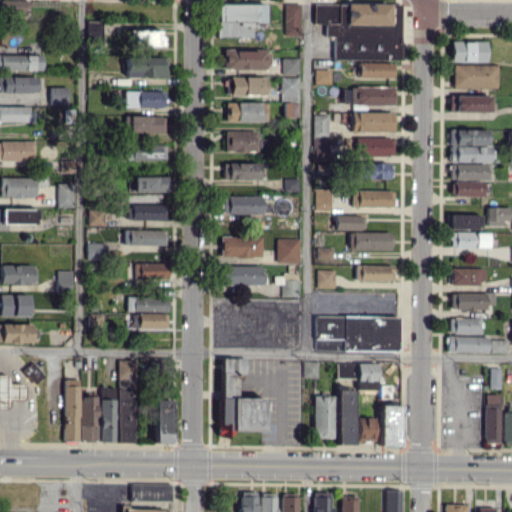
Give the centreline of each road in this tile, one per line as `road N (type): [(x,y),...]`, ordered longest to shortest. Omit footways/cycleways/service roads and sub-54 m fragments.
road 1 (secondary): [(0,462),(511,469)]
road 2 (residential): [(425,0),(420,511)]
road 3 (residential): [(198,0),(195,511)]
